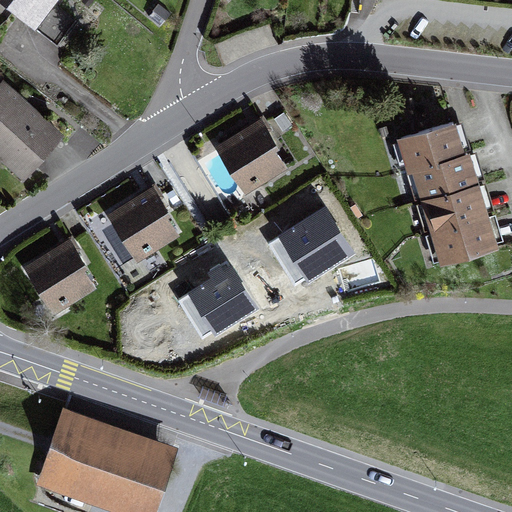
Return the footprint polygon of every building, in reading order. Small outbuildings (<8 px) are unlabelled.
[(0,0),(0,1),(38,32),(63,0),(0,0)] [(9,79),(0,89),(0,151),(31,179),(71,134),(9,79)] [(466,112),(400,131),(410,164),(475,146),(466,112)] [(271,117),(204,161),(235,207),(302,164),(271,117)] [(475,146),(410,164),(419,197),(485,179),(475,146)] [(485,179),(419,197),(429,231),(494,212),(485,179)] [(159,183),(110,211),(138,259),(187,230),(159,183)] [(332,199),(278,230),(307,279),(360,249),(332,199)] [(494,212),(429,231),(438,264),(503,246),(494,212)] [(77,236),(25,267),(51,312),(103,281),(77,236)] [(242,258),(187,290),(214,336),(269,304),(242,258)] [(160,511),(183,444),(69,408),(42,486),(126,511),(160,511)]
